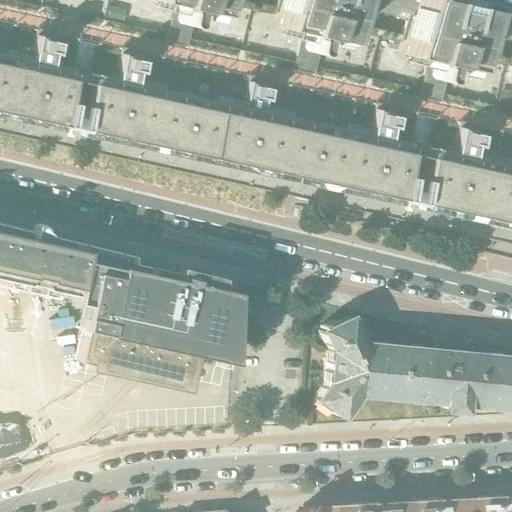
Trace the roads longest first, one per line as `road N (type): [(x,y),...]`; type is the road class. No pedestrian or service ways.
road 1 (secondary): [(511,299),(0,173)]
road 2 (tertiary): [(257,468),(511,455)]
road 3 (tertiary): [(25,511),(127,479),(257,468)]
